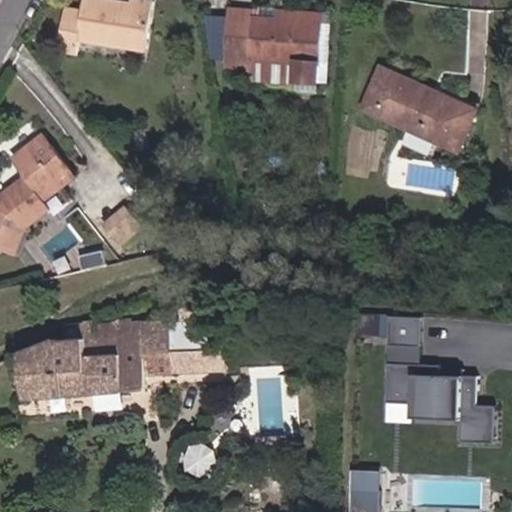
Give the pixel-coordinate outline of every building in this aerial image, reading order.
[(58,49),(75,52),(77,39),(145,50),(153,3),(136,0),(129,0),(129,5),(102,0),(85,0),(83,11),(64,8),(58,49)] [(296,57),(296,76),(322,77),(323,19),(285,18),(255,17),(255,7),(230,6),(228,67),(255,67),(256,56),(296,57)] [(285,18),(323,19),(323,8),(286,7),(285,18)] [(396,75),(377,113),(468,154),(485,113),(396,75)] [(79,168),(49,127),(19,149),(33,167),(0,191),(2,194),(0,195),(0,238),(13,246),(25,225),(23,222),(51,201),(45,193),(79,168)] [(122,231),(143,213),(128,195),(107,212),(122,231)] [(366,331),(394,333),(395,317),(367,315),(366,331)] [(428,318),(397,317),(393,403),(418,404),(418,418),(467,420),(466,442),(499,444),(501,406),(484,405),(485,377),(445,375),(445,366),(426,365),(428,318)] [(149,375),(148,353),(176,351),(216,348),(215,320),(174,322),(174,320),(149,321),(150,334),(102,339),(102,320),(69,326),(71,341),(57,343),(57,339),(21,352),(29,401),(150,387),(149,375)] [(386,466),(355,465),(354,508),(385,508),(386,466)]
